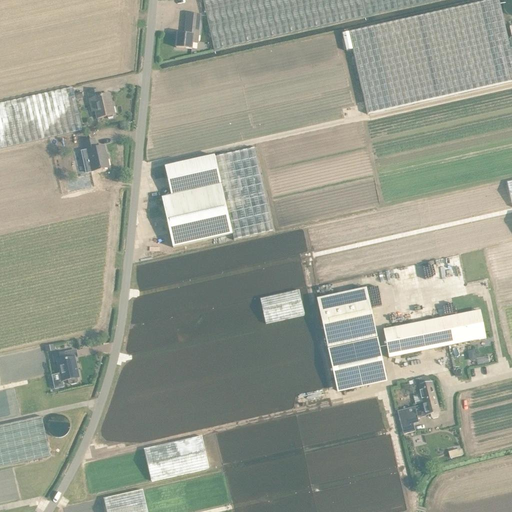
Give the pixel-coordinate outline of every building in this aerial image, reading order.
[(202,0),(213,50),(363,17),(366,16),(436,0),(202,0)] [(364,102),(366,114),(511,80),(511,60),(498,0),(486,0),(342,34),(346,51),(352,50),(364,102)] [(186,13),(184,34),(177,33),(176,47),(192,49),(192,42),(197,43),(198,35),(198,32),(200,15),(186,13)] [(0,149),(82,131),(72,88),(0,103),(0,149)] [(91,112),(95,111),(97,118),(107,116),(108,118),(112,117),(112,115),(114,114),(109,94),(101,96),(99,90),(88,92),(89,99),(92,98),(93,105),(90,106),(91,112)] [(94,139),(82,142),(84,151),(87,151),(92,171),(109,168),(104,147),(96,148),(94,139)] [(172,248),(232,234),(214,156),(164,167),(171,196),(161,198),(172,248)] [(408,287),(409,297),(421,295),(417,275),(408,277),(409,282),(401,283),(402,288),(408,287)] [(336,387),(385,376),(366,288),(316,299),(336,387)] [(267,323),(306,315),(301,289),(262,297),(267,323)] [(389,358),(469,341),(464,314),(383,330),(389,358)] [(474,350),(467,351),(469,359),(471,361),(476,360),(474,350)] [(64,352),(52,355),(54,362),(57,361),(61,381),(68,380),(68,383),(70,385),(76,383),(77,382),(77,378),(79,378),(74,357),(65,359),(64,352)] [(416,395),(417,402),(420,401),(421,406),(437,402),(431,382),(430,380),(429,380),(428,376),(412,380),(416,395)] [(377,397),(319,408),(325,441),(383,430),(377,397)] [(417,402),(418,403),(419,403),(419,406),(414,407),(397,411),(397,412),(403,435),(415,432),(413,424),(418,423),(417,417),(418,416),(425,415),(427,415),(430,414),(431,418),(432,419),(438,418),(439,416),(438,412),(439,412),(439,411),(437,402),(421,406),(420,401),(417,402)] [(48,433),(67,436),(69,417),(51,415),(48,433)] [(0,469),(51,458),(42,419),(0,428),(0,469)] [(224,471),(186,479),(193,511),(231,503),(224,471)]
